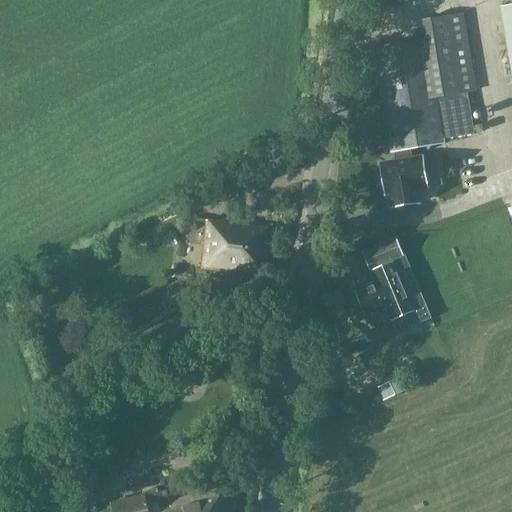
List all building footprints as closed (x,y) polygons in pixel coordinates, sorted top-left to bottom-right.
[(511,4),(500,7),(511,76),(511,4)] [(395,146),(397,158),(411,156),(409,144),(476,133),(469,93),(477,91),(465,13),(423,20),(425,38),(373,47),(389,147),(395,146)] [(423,154),(411,156),(397,158),(381,161),(382,165),(378,165),(380,181),(384,180),(386,192),(390,191),(392,204),(420,200),(418,187),(428,185),(423,154)] [(511,189),(492,197),(506,233),(511,230),(511,189)] [(201,269),(265,276),(272,224),(207,217),(201,269)] [(419,324),(413,311),(415,311),(394,260),(403,256),(396,239),(365,252),(377,283),(357,291),(366,314),(375,311),(378,318),(384,321),(392,318),(393,320),(393,319),(399,333),(419,324)] [(467,271),(454,275),(462,300),(475,296),(467,271)] [(195,367),(196,384),(206,383),(204,356),(176,358),(176,362),(170,363),(171,376),(178,376),(178,368),(195,367)] [(75,428),(73,413),(57,416),(59,431),(75,428)] [(41,495),(57,490),(48,464),(32,469),(41,495)] [(225,511),(221,491),(172,502),(171,503),(168,490),(112,503),(113,511),(225,511)]
